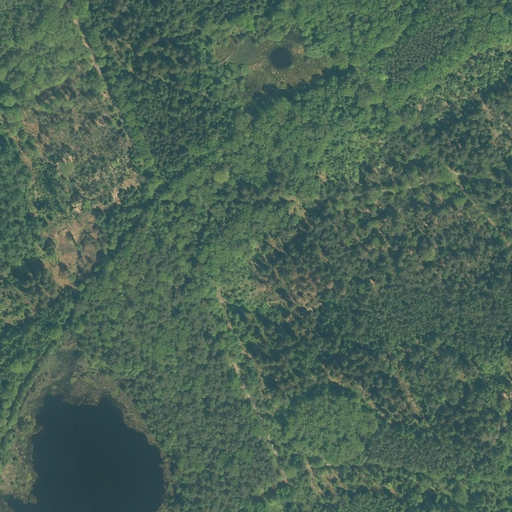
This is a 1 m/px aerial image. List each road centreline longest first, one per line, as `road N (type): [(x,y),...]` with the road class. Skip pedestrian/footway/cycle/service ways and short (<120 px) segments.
road 1 (track): [(189,265),(95,57)]
road 2 (track): [(286,476),(354,464),(511,476)]
road 3 (track): [(303,3),(95,57)]
